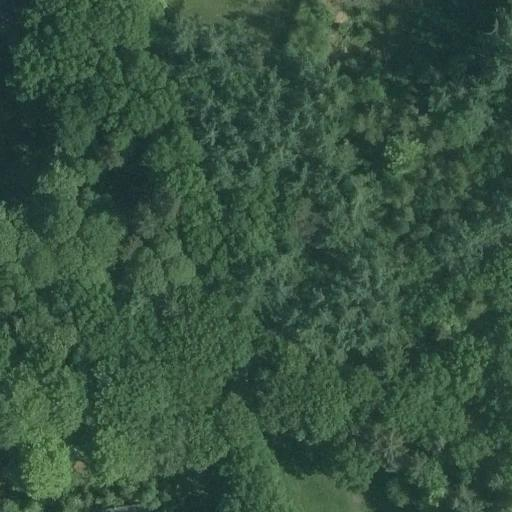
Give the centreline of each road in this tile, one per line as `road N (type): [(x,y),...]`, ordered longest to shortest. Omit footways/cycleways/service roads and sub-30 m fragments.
road 1 (unclassified): [(280,511),(255,439),(221,243),(144,0)]
road 2 (track): [(242,347),(286,361),(511,511)]
road 3 (track): [(0,365),(34,367),(117,399),(212,401),(248,389)]
road 4 (track): [(233,299),(61,292),(0,277)]
